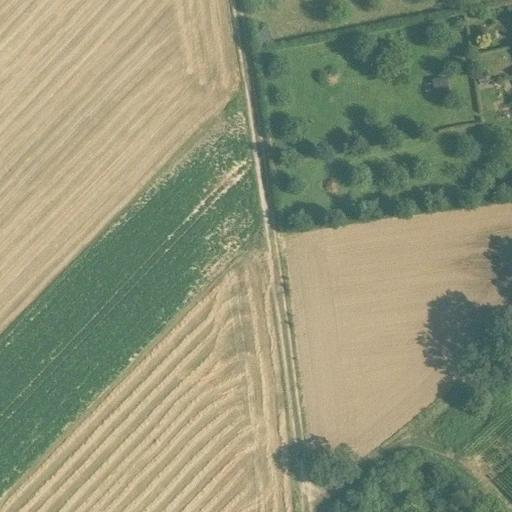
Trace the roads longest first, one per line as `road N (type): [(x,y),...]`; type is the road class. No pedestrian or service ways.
road 1 (track): [(233,0),(309,511)]
road 2 (track): [(312,511),(511,346)]
